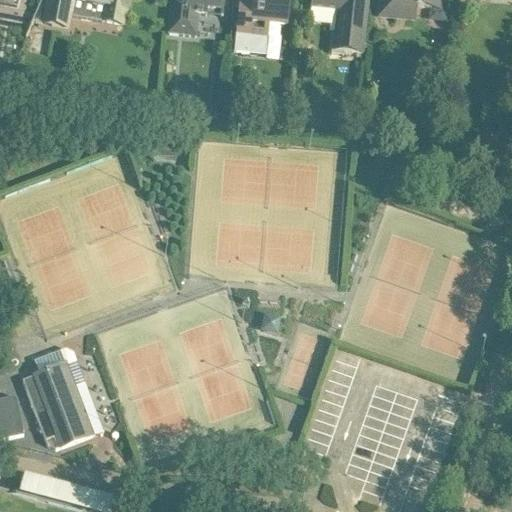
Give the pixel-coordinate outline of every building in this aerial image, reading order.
[(40,0),(36,23),(52,26),(67,29),(72,0),(40,0)] [(80,0),(80,2),(104,7),(101,23),(123,27),(126,10),(128,10),(129,0),(80,0)] [(197,16),(222,19),(224,0),(186,0),(185,7),(171,5),(168,37),(195,39),(197,16)] [(237,38),(235,54),(266,57),(267,41),(269,26),(286,27),(288,5),(288,0),(253,0),(253,6),(240,5),(238,25),(237,38)] [(312,0),(311,10),(336,12),(331,54),(362,58),(365,24),(367,2),(353,1),(353,0),(312,0)] [(380,0),(379,18),(399,20),(413,22),(414,9),(439,11),(440,0),(380,0)] [(62,116),(65,96),(44,94),(42,113),(62,116)] [(172,105),(170,126),(189,128),(191,107),(172,105)] [(267,118),(251,117),(250,134),(266,135),(267,118)] [(496,175),(503,143),(487,139),(480,171),(483,172),(482,176),(477,175),(475,184),(499,189),(501,180),(494,179),(495,174),(496,175)] [(262,333),(278,335),(279,320),(264,318),(262,333)] [(33,378),(22,382),(48,448),(56,452),(61,450),(95,438),(67,365),(33,377),(33,378)] [(15,399),(0,402),(0,442),(23,438),(15,399)] [(113,511),(116,502),(24,477),(19,496),(77,511),(113,511)]
